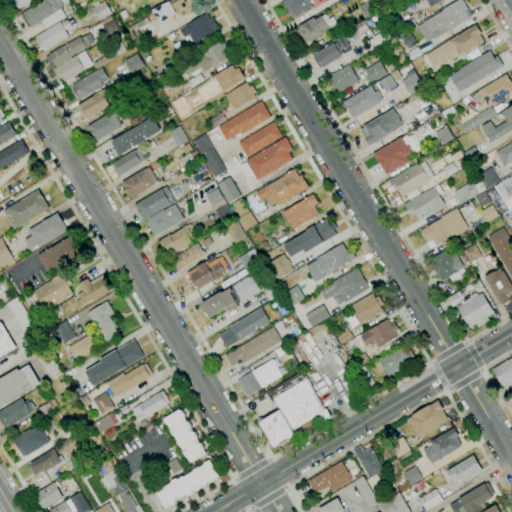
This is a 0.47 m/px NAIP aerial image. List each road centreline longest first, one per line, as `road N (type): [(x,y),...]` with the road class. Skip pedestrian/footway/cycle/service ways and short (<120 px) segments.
road 1 (residential): [(279,511),(0,41)]
road 2 (residential): [(511,456),(239,0)]
road 3 (secondary): [(511,332),(216,511)]
